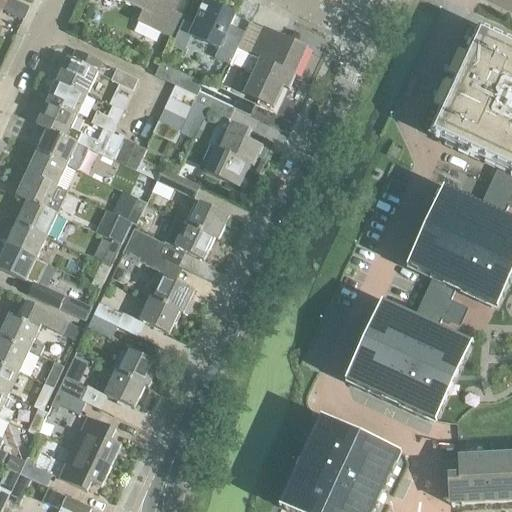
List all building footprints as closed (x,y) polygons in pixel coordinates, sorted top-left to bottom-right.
[(113,0),(144,14),(139,25),(174,41),(185,18),(175,13),(181,0),(113,0)] [(231,65),(237,52),(242,42),(227,35),(236,17),(206,3),(190,37),(219,50),(215,60),(230,67),(231,65)] [(263,30),(250,58),(261,64),(262,63),(295,79),(308,51),(263,30)] [(511,46),(480,32),(430,139),(441,144),(498,170),(499,170),(511,176),(511,46)] [(237,52),(231,65),(255,77),(246,97),(273,110),(283,88),(289,92),(295,79),(262,63),(261,64),(250,58),(237,52)] [(69,61),(59,83),(88,96),(102,66),(77,54),(73,63),(69,61)] [(117,72),(112,84),(134,94),(139,82),(117,72)] [(59,83),(48,106),(78,119),(88,96),(59,83)] [(200,94),(235,111),(240,100),(220,90),(219,92),(204,86),(200,94)] [(198,98),(176,88),(170,101),(192,111),(198,98)] [(187,122),(181,133),(181,134),(195,141),(209,112),(230,121),(235,111),(200,94),(198,98),(192,111),(187,122)] [(240,100),(235,111),(250,118),(255,107),(240,100)] [(192,111),(170,101),(165,112),(187,122),(192,111)] [(38,128),(49,134),(50,132),(68,141),(78,146),(93,153),(98,143),(72,131),(78,119),(48,106),(38,128)] [(187,122),(165,112),(159,123),(181,133),(187,122)] [(104,131),(114,136),(119,124),(97,114),(92,126),(104,131)] [(175,146),(181,134),(181,133),(159,123),(154,136),(175,146)] [(233,127),(221,153),(211,148),(203,164),(209,166),(205,174),(239,190),(250,167),(253,169),(262,150),(249,143),(253,136),(233,127)] [(93,153),(104,158),(114,136),(104,131),(93,153)] [(49,134),(39,154),(68,168),(78,146),(68,141),(50,132),(49,134)] [(104,158),(115,164),(125,142),(114,136),(104,158)] [(115,164),(126,169),(136,147),(125,142),(115,164)] [(147,152),(136,147),(126,169),(159,184),(164,172),(143,162),(147,152)] [(39,154),(28,177),(57,191),(68,168),(39,154)] [(453,196),(416,275),(433,282),(456,293),(491,309),(511,263),(511,222),(504,219),(511,200),(511,176),(499,170),(494,180),(481,209),(453,196)] [(161,185),(199,203),(205,191),(167,173),(161,185)] [(17,200),(28,205),(29,203),(47,212),(58,218),(68,195),(57,191),(28,177),(17,200)] [(138,202),(127,223),(132,225),(136,228),(147,206),(138,202)] [(28,205),(18,226),(47,240),(58,218),(47,212),(29,203),(28,205)] [(190,229),(215,241),(219,243),(230,219),(197,204),(187,226),(190,228),(190,229)] [(165,245),(205,264),(215,241),(190,229),(190,228),(176,222),(165,245)] [(18,226),(7,248),(37,262),(47,240),(18,226)] [(159,259),(165,245),(135,231),(129,244),(159,259)] [(103,263),(102,266),(111,270),(121,247),(113,243),(112,246),(102,241),(94,259),(103,263)] [(167,262),(159,259),(129,244),(123,257),(161,274),(167,262)] [(37,262),(7,248),(0,264),(0,272),(26,285),(27,283),(34,286),(35,284),(37,285),(46,266),(37,262)] [(111,270),(102,266),(92,288),(101,292),(111,270)] [(166,279),(155,302),(155,303),(180,315),(184,317),(185,315),(189,317),(194,306),(190,304),(195,293),(166,279)] [(391,309),(355,389),(429,423),(466,344),(438,331),(456,293),(433,282),(415,320),(391,309)] [(37,285),(35,284),(34,286),(29,298),(59,312),(65,298),(37,285)] [(155,303),(155,302),(151,301),(140,324),(169,338),(180,315),(155,303)] [(0,340),(30,354),(40,359),(45,348),(34,343),(42,327),(63,337),(69,325),(25,305),(19,317),(10,312),(1,331),(4,333),(0,340)] [(99,306),(94,317),(117,328),(122,317),(99,306)] [(117,328),(94,317),(88,330),(111,341),(117,328)] [(0,340),(0,367),(19,376),(30,354),(0,340)] [(131,353),(120,376),(120,377),(145,389),(149,391),(160,367),(131,353)] [(55,365),(45,386),(54,390),(64,369),(55,365)] [(0,367),(0,394),(9,398),(19,376),(0,367)] [(120,377),(120,376),(117,374),(105,398),(134,412),(145,389),(120,377)] [(65,380),(59,392),(82,403),(87,391),(65,380)] [(35,409),(39,411),(43,413),(54,390),(45,386),(35,409)] [(82,403),(59,392),(52,408),(59,411),(61,407),(80,416),(86,405),(82,403)] [(0,394),(0,420),(10,425),(14,415),(3,410),(9,398),(0,394)] [(48,415),(43,413),(39,411),(29,435),(39,439),(48,415)] [(89,421),(74,451),(113,469),(123,448),(113,444),(117,434),(89,421)] [(319,428),(285,503),(298,509),(296,511),(376,511),(398,465),(385,459),(389,451),(336,427),(332,434),(319,428)] [(0,467),(4,469),(9,457),(1,453),(5,443),(0,440),(0,467)] [(113,469),(74,451),(60,482),(89,495),(93,486),(103,490),(113,469)] [(511,457),(489,458),(491,506),(511,504),(511,457)] [(460,460),(441,461),(441,469),(443,500),(451,500),(452,507),(452,508),(455,507),(473,506),(481,506),(491,506),(489,458),(460,460)] [(20,477),(31,482),(47,489),(53,477),(34,469),(36,466),(27,461),(20,477)] [(20,477),(11,495),(8,501),(19,507),(31,482),(20,477)] [(0,511),(3,511),(8,501),(11,495),(0,490),(0,511)] [(60,511),(91,511),(92,510),(67,498),(60,511)]
